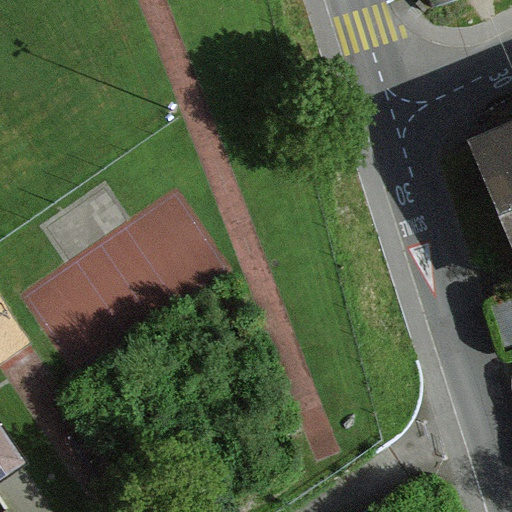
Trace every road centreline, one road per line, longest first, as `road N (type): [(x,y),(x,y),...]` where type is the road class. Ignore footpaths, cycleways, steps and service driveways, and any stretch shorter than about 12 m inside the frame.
road 1 (residential): [(392,116),(511,494)]
road 2 (residential): [(392,116),(511,61)]
road 3 (residential): [(356,0),(392,116)]
